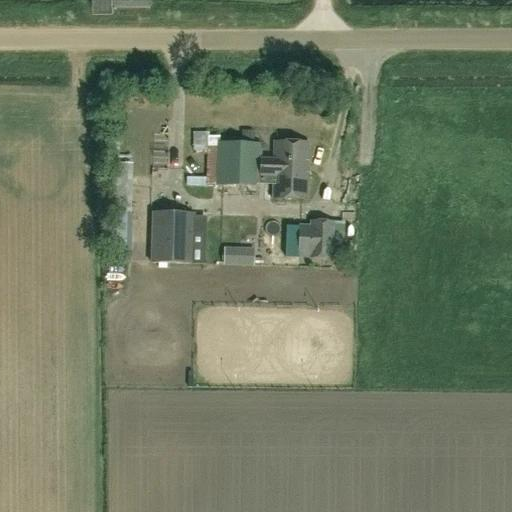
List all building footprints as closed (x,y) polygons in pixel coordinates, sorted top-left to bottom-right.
[(260,146),(218,146),(218,187),(258,187),(258,186),(271,186),(271,201),(307,202),(308,145),(273,144),(273,160),(260,160),(260,146)] [(118,206),(133,206),(133,163),(119,163),(118,206)] [(151,213),(149,264),(190,265),(192,215),(151,213)] [(299,227),(298,260),(309,260),(331,261),(332,223),(310,223),(310,228),(299,227)] [(254,249),(223,248),(223,267),(253,268),(254,249)]
